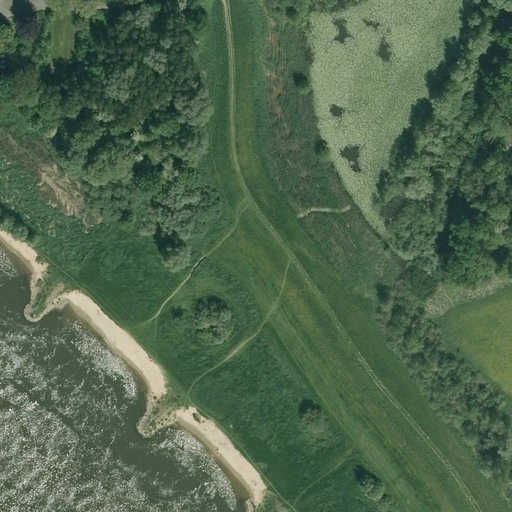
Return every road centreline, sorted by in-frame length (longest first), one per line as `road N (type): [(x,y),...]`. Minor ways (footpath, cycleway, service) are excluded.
road 1 (track): [(226,0),(233,156),(244,183),(359,355),(479,511)]
road 2 (track): [(231,206),(210,157),(211,0)]
